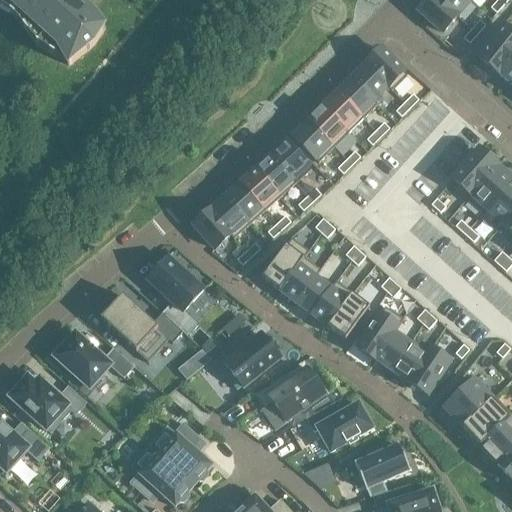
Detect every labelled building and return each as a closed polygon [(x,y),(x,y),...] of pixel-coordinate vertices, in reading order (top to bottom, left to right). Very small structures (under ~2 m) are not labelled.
[(77,0),(0,0),(0,7),(12,15),(36,45),(69,66),(93,46),(104,29),(90,11),(77,0)] [(457,17),(438,0),(429,0),(418,12),(442,34),(457,17)] [(470,3),(467,0),(438,0),(457,17),(470,3)] [(497,15),(505,6),(498,0),(490,9),(497,15)] [(477,36),(485,27),(479,22),(471,31),(477,36)] [(511,35),(503,28),(478,60),(499,76),(511,59),(511,35)] [(469,45),(477,36),(471,31),(463,40),(469,45)] [(407,77),(381,51),(366,65),(392,92),(407,77)] [(511,86),(511,59),(499,76),(511,86)] [(392,92),(366,65),(351,80),(377,107),(378,106),(375,102),(388,89),(391,93),(392,92)] [(377,107),(351,80),(337,94),(363,121),(377,107)] [(363,121),(337,94),(322,109),(348,135),(363,121)] [(410,110),(418,102),(412,96),(404,104),(410,110)] [(410,110),(404,104),(395,113),(401,119),(410,110)] [(348,135),(322,109),(308,123),(334,149),(348,135)] [(334,149),(308,123),(293,138),(319,164),(334,149)] [(381,139),(389,131),(383,125),(375,133),(381,139)] [(381,139),(375,133),(366,141),(372,147),(381,139)] [(311,171),(286,144),(271,158),(295,186),(311,171)] [(468,201),(498,168),(480,151),(453,181),(469,196),(466,200),(468,201)] [(352,167),(360,159),(354,154),(346,162),(352,167)] [(295,186),(271,158),(255,172),(280,199),(295,186)] [(352,167),(346,162),(337,170),(343,176),(352,167)] [(480,219),(511,182),(511,180),(498,168),(468,201),(482,214),(479,218),(480,219)] [(280,199),(255,172),(240,185),(265,213),(280,199)] [(495,232),(511,213),(511,182),(480,219),(495,232)] [(265,213),(240,185),(225,199),(250,226),(254,223),(265,213)] [(312,205),(321,197),(315,191),(307,199),(312,205)] [(250,226),(225,199),(210,212),(235,240),(250,226)] [(312,205),(307,199),(298,207),(303,213),(312,205)] [(431,207),(440,215),(446,208),(436,200),(431,207)] [(235,240),(210,212),(194,227),(215,251),(230,237),(234,241),(235,240)] [(511,241),(511,213),(495,232),(497,234),(500,230),(511,241)] [(285,218),(276,226),(282,232),(291,224),(285,218)] [(321,235),(329,226),(323,220),(315,229),(321,235)] [(455,228),(464,236),(470,230),(461,222),(455,228)] [(273,240),(282,232),(276,226),(267,234),(273,240)] [(335,231),(329,226),(321,235),(327,240),(335,231)] [(479,238),(470,230),(464,236),(473,244),(479,238)] [(279,293),(304,259),(309,253),(291,240),(262,280),(279,293)] [(255,245),(246,253),(252,259),(260,251),(255,245)] [(359,253),(353,248),(345,257),(351,262),(359,253)] [(252,259),(246,253),(237,261),(242,267),(252,259)] [(365,259),(359,253),(351,262),(357,268),(365,259)] [(499,268),(508,259),(502,253),(493,262),(499,268)] [(203,292),(168,259),(156,272),(155,272),(147,282),(158,292),(172,304),(162,315),(183,334),(186,337),(196,325),(184,314),(203,292)] [(296,305),(315,279),(321,272),(304,259),(279,293),(296,305)] [(511,265),(511,262),(508,259),(499,268),(505,273),(511,265)] [(311,316),(330,290),(315,279),(296,305),(311,316)] [(381,289),(387,294),(395,285),(389,279),(381,289)] [(327,329),(352,295),(336,283),(330,290),(311,316),(327,329)] [(393,299),(401,290),(395,285),(387,294),(393,299)] [(345,342),(369,309),(353,297),(354,296),(352,295),(327,329),(345,342)] [(183,334),(162,315),(152,325),(122,297),(100,321),(148,364),(168,342),(172,345),(183,334)] [(375,362),(396,331),(403,321),(385,308),(357,350),(375,362)] [(430,317),(424,311),(416,320),(422,326),(430,317)] [(436,322),(430,317),(422,326),(428,331),(436,322)] [(391,373),(412,342),(396,331),(375,362),(391,373)] [(75,335),(54,359),(90,391),(110,368),(123,380),(134,369),(113,350),(103,360),(75,335)] [(247,347),(241,340),(213,362),(237,392),(241,388),(243,389),(280,360),(261,336),(247,347)] [(408,384),(426,357),(410,347),(413,343),(412,342),(391,373),(408,384)] [(496,354),(502,360),(510,351),(504,345),(496,354)] [(426,396),(451,359),(433,346),(426,357),(408,384),(426,396)] [(455,355),(461,361),(469,352),(463,346),(455,355)] [(204,348),(178,368),(187,379),(212,359),(204,348)] [(283,385),(281,382),(258,397),(265,407),(272,403),(285,422),(325,395),(307,369),(283,385)] [(35,386),(28,379),(11,399),(51,435),(71,412),(75,416),(86,405),(68,389),(59,399),(39,381),(35,386)] [(462,429),(494,398),(477,379),(444,410),(462,429)] [(480,448),(511,417),(511,414),(511,416),(494,398),(462,429),(480,448)] [(348,412),(341,400),(306,421),(313,434),(318,431),(330,454),(372,430),(358,406),(348,412)] [(497,466),(511,451),(511,417),(480,448),(497,466)] [(0,466),(7,472),(26,451),(38,461),(48,450),(28,431),(18,442),(11,436),(12,435),(2,426),(1,427),(0,425),(0,466)] [(202,442),(183,425),(174,435),(175,436),(157,456),(193,488),(198,482),(203,482),(208,477),(207,472),(212,467),(194,451),(202,442)] [(398,447),(354,466),(366,491),(370,499),(372,499),(387,494),(383,484),(409,472),(398,447)] [(511,481),(511,451),(497,466),(511,481)] [(193,488),(157,456),(140,476),(138,474),(129,484),(148,501),(156,492),(175,509),(179,504),(184,503),(189,498),(188,493),(193,488)] [(410,486),(387,494),(372,499),(376,511),(387,508),(388,511),(439,511),(433,492),(414,498),(410,486)] [(288,511),(280,502),(269,511),(267,511),(256,499),(257,499),(255,497),(238,511),(288,511)]
